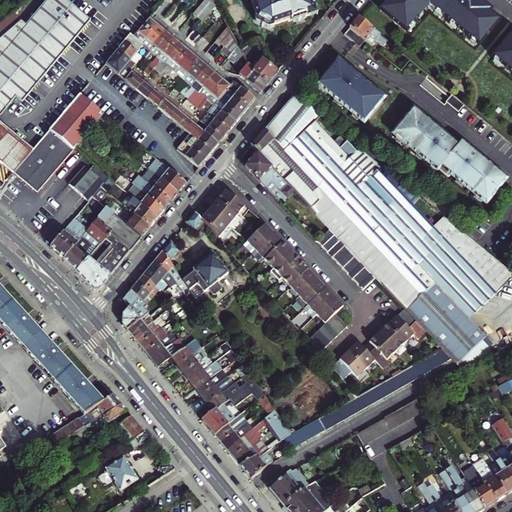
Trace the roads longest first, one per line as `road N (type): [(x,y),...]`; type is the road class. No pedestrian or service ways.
road 1 (residential): [(221,164),(360,301),(363,324),(336,351)]
road 2 (tertiary): [(221,164),(354,0)]
road 3 (tertiary): [(90,317),(221,164)]
road 4 (primary): [(138,387),(241,511)]
road 5 (primary): [(90,317),(0,226)]
